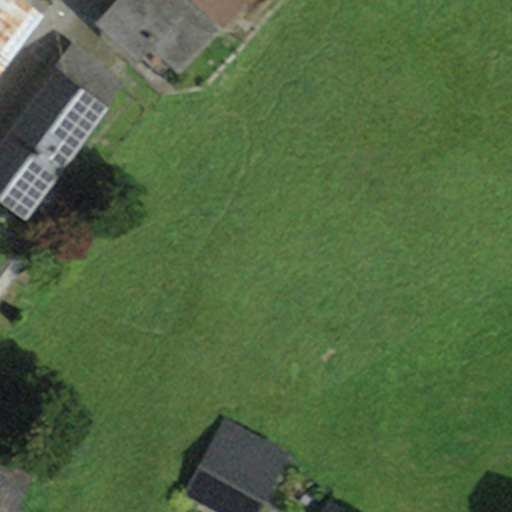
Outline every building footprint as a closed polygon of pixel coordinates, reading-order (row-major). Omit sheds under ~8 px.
[(0,0),(0,59),(35,14),(17,0),(0,0)] [(121,0),(103,21),(159,75),(211,20),(189,0),(121,0)] [(230,0),(189,0),(211,20),(230,0)] [(74,50),(0,147),(0,189),(23,208),(119,85),(74,50)] [(228,424),(192,490),(228,511),(246,511),(281,452),(228,424)] [(0,501),(6,504),(25,462),(0,450),(0,501)]
